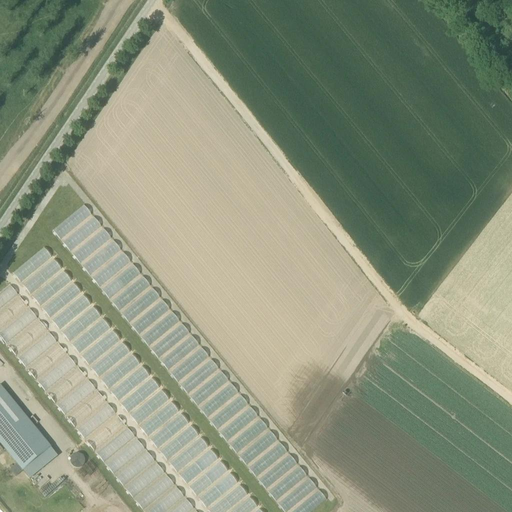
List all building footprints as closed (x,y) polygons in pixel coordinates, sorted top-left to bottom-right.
[(60,240),(92,213),(84,204),(53,231),(60,240)] [(62,242),(70,252),(102,225),(94,216),(62,242)] [(72,253),(79,263),(112,238),(105,229),(72,253)] [(141,274),(132,263),(123,251),(115,240),(82,265),(108,299),(141,274)] [(13,274),(21,282),(51,255),(43,246),(13,274)] [(54,259),(22,284),(61,332),(79,317),(77,315),(90,304),(82,294),(72,281),(63,269),(62,270),(54,259)] [(119,311),(150,284),(142,275),(111,302),(119,311)] [(12,287),(0,294),(0,307),(18,296),(12,287)] [(180,321),(172,310),(171,310),(162,298),(161,299),(153,288),(121,312),(147,347),(180,321)] [(0,310),(0,337),(59,408),(72,410),(97,390),(89,381),(85,380),(86,376),(78,367),(68,376),(64,375),(76,365),(69,356),(60,363),(56,362),(67,353),(58,343),(48,331),(39,320),(29,328),(30,324),(37,318),(29,307),(20,296),(2,311),(0,310)] [(93,307),(62,331),(123,408),(131,409),(159,387),(152,378),(137,389),(137,385),(149,375),(142,366),(126,378),(127,373),(140,364),(132,354),(121,362),(117,361),(130,352),(122,342),(107,354),(102,354),(120,340),(112,330),(98,342),(98,337),(110,328),(103,318),(92,326),(91,326),(91,323),(100,316),(93,307)] [(176,382),(209,357),(201,346),(191,334),(183,323),(150,348),(176,382)] [(189,395),(196,405),(229,381),(221,369),(220,370),(212,359),(179,384),(188,396),(189,395)] [(0,443),(22,471),(51,448),(46,441),(26,417),(0,385),(0,443)] [(115,412),(107,404),(77,431),(85,439),(115,412)] [(169,423),(167,420),(179,412),(173,404),(140,427),(147,436),(154,431),(155,433),(169,423)] [(251,407),(218,431),(226,441),(258,417),(251,407)] [(181,414),(149,438),(156,448),(189,424),(181,414)] [(92,449),(126,426),(119,416),(85,439),(92,449)] [(236,454),(267,427),(260,418),(228,445),(236,454)] [(167,460),(198,435),(191,425),(159,450),(167,460)] [(127,427),(96,454),(104,463),(135,436),(127,427)] [(246,466),(277,439),(269,429),(238,457),(246,466)] [(177,472),(208,446),(200,437),(169,463),(177,472)] [(139,440),(105,463),(111,473),(145,450),(139,440)] [(278,441),(248,469),(257,478),(287,450),(278,441)] [(209,448),(179,475),(188,484),(217,457),(209,448)] [(148,452),(114,475),(121,485),(155,462),(148,452)] [(71,465),(84,467),(86,455),(73,454),(71,465)] [(266,489),(297,463),(289,454),(258,480),(266,489)] [(196,496),(228,470),(220,461),(189,486),(196,496)] [(125,489),(133,498),(164,472),(156,463),(125,489)] [(301,467),(267,490),(274,500),(307,477),(301,467)] [(206,507),(237,482),(230,473),(198,498),(206,507)] [(135,501),(143,510),(174,484),(166,474),(135,501)] [(278,504),(284,511),(286,511),(317,487),(309,478),(278,504)] [(209,511),(225,511),(247,493),(238,484),(209,511)] [(176,486),(145,511),(164,511),(184,495),(176,486)] [(310,511),(326,498),(318,490),(294,511),(310,511)] [(249,496),(229,511),(249,511),(257,505),(249,496)] [(169,511),(188,511),(194,508),(186,498),(169,511)]
